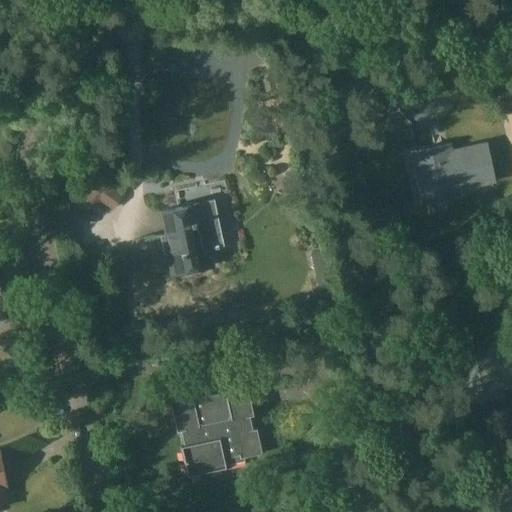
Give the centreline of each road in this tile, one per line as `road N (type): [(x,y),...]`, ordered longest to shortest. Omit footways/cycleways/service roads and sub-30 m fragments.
road 1 (residential): [(98,511),(29,194),(37,154),(105,42),(127,24)]
road 2 (residential): [(511,32),(433,23),(127,24)]
